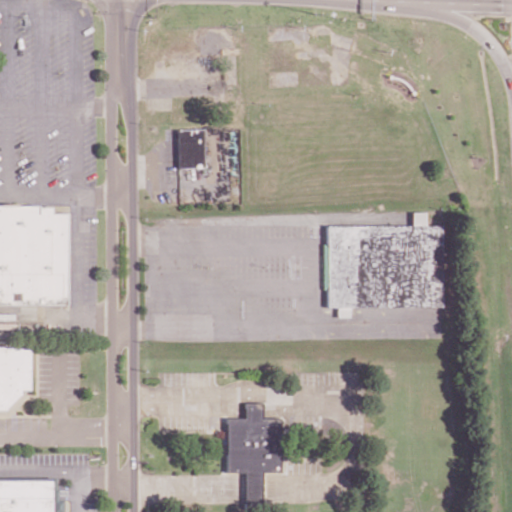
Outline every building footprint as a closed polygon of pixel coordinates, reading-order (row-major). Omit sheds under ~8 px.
[(202,128),(176,129),(177,167),(203,167),(202,128)] [(0,203),(52,204),(52,211),(68,211),(69,303),(0,302),(0,203)] [(415,220),(415,213),(428,213),(428,226),(445,226),(445,307),(330,307),(330,226),(381,226),(381,220),(415,220)] [(0,408),(6,408),(21,392),(21,389),(30,388),(30,346),(0,345),(0,408)] [(268,417),(285,417),(284,471),(230,471),(230,417),(249,417),(249,402),(268,402),(268,417)] [(0,511),(64,511),(64,497),(59,497),(58,486),(56,486),(55,476),(0,476),(0,511)]
